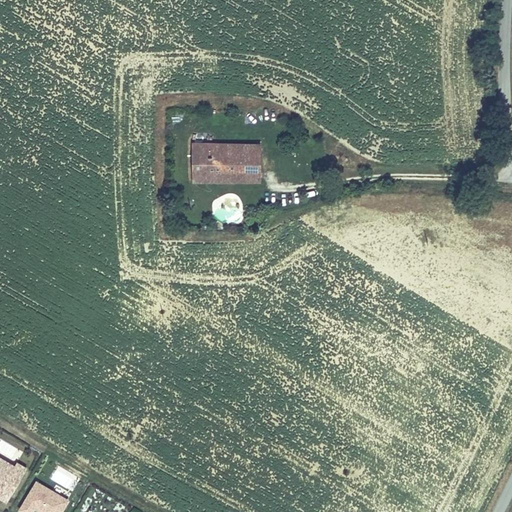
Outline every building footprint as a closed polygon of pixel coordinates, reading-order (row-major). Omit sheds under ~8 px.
[(258,169),(258,153),(212,152),(212,142),(191,142),(188,177),(210,178),(211,167),(258,169)] [(258,153),(258,144),(212,142),(212,152),(258,153)] [(257,179),(258,169),(211,167),(210,178),(257,179)] [(0,497),(7,502),(27,468),(16,462),(13,466),(0,457),(0,497)] [(61,511),(69,500),(35,481),(17,511),(18,511),(31,511),(33,510),(37,511),(61,511)]
